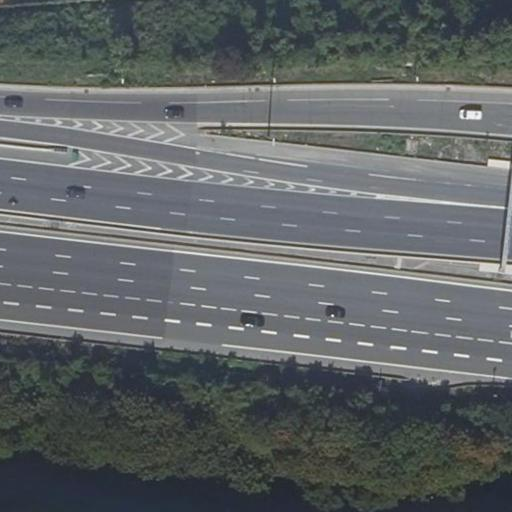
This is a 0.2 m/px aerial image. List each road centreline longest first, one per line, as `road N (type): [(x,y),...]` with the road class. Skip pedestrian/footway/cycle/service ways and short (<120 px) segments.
road 1 (motorway): [(511,218),(481,195),(0,123)]
road 2 (motorway): [(0,274),(511,334)]
road 3 (motorway): [(511,226),(0,183)]
road 4 (motorway): [(511,119),(0,104)]
